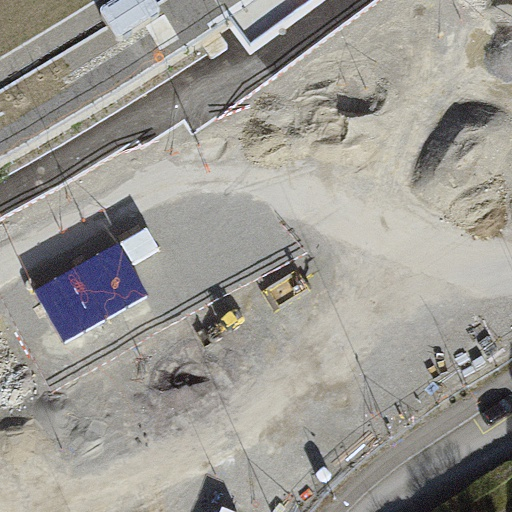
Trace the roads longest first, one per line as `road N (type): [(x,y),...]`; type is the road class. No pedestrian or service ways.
road 1 (residential): [(511,426),(378,511)]
road 2 (motorway): [(0,69),(113,0)]
